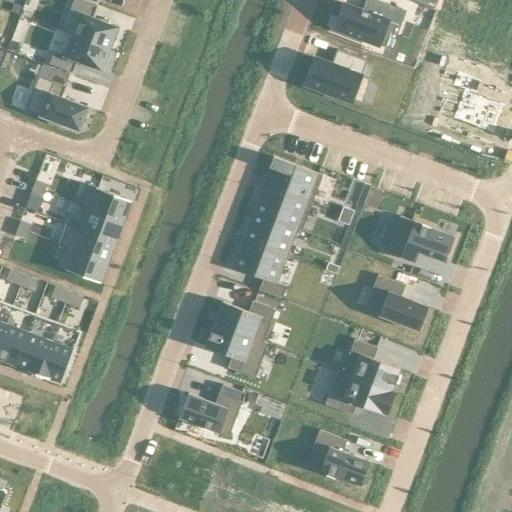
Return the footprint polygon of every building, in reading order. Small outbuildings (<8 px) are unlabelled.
[(83,0),(73,0),(70,9),(80,13),(72,34),(111,49),(120,26),(94,17),(98,6),(83,0)] [(344,3),(334,30),(379,47),(389,22),(400,26),(405,12),(374,0),(366,0),(363,10),(344,3)] [(511,0),(507,0),(508,0),(490,47),(511,55),(511,0)] [(55,51),(50,64),(73,72),(77,61),(103,71),(111,49),(72,34),(64,55),(55,51)] [(341,49),(357,56),(360,47),(344,41),(341,49)] [(315,58),(305,84),(352,101),(353,99),(362,103),(371,79),(362,75),(367,60),(338,49),(332,64),(315,58)] [(457,70),(452,84),(463,89),(452,117),(493,132),(504,103),(476,92),(481,79),(457,70)] [(39,75),(26,110),(80,131),(89,107),(63,97),(67,85),(39,75)] [(274,156),(263,184),(313,202),(323,174),(274,156)] [(36,180),(34,187),(45,191),(48,184),(36,180)] [(88,183),(80,204),(125,221),(133,200),(88,183)] [(263,184),(253,211),(303,230),(313,202),(263,184)] [(371,185),(364,204),(377,209),(384,190),(371,185)] [(34,187),(31,194),(42,198),(45,191),(34,187)] [(68,222),(68,223),(117,241),(125,221),(80,204),(80,205),(90,209),(83,227),(68,222)] [(344,206),(341,213),(352,217),(355,210),(344,206)] [(253,211),(243,238),(288,255),(298,229),(302,231),(303,230),(253,211)] [(341,213),(338,220),(350,224),(352,217),(341,213)] [(401,215),(387,251),(415,262),(419,251),(446,261),(455,236),(401,215)] [(21,220),(18,227),(30,231),(33,224),(21,220)] [(68,223),(60,243),(109,261),(117,241),(68,223)] [(18,227),(16,235),(27,239),(30,231),(18,227)] [(243,238),(232,266),(264,278),(260,289),(282,298),(287,286),(278,282),(288,255),(243,238)] [(64,246),(57,266),(102,282),(109,261),(60,243),(60,244),(64,246)] [(329,262),(326,269),(337,274),(340,266),(329,262)] [(11,269),(6,280),(14,282),(18,271),(11,269)] [(18,271),(14,282),(21,285),(25,274),(18,271)] [(25,274),(21,285),(28,288),(32,277),(25,274)] [(379,274),(365,310),(420,330),(429,306),(402,296),(406,284),(379,274)] [(32,277),(28,288),(35,290),(40,279),(32,277)] [(56,286),(51,297),(59,299),(63,288),(56,286)] [(63,288),(59,299),(66,302),(70,291),(63,288)] [(70,291),(66,302),(73,305),(77,294),(70,291)] [(77,295),(72,306),(80,309),(84,298),(77,295)] [(223,301),(215,323),(268,344),(269,343),(264,341),(276,308),(253,300),(249,311),(223,301)] [(0,301),(0,340),(13,306),(0,301)] [(13,306),(0,340),(0,360),(16,366),(36,314),(13,306)] [(36,314),(16,366),(27,370),(27,371),(38,375),(58,323),(36,314)] [(58,323),(38,375),(49,379),(50,379),(62,383),(82,332),(58,323)] [(215,323),(206,346),(232,356),(228,367),(256,377),(268,344),(215,323)] [(338,369),(338,370),(396,392),(396,391),(392,390),(400,368),(374,358),(379,347),(356,338),(344,371),(338,369)] [(286,365),(299,370),(303,359),(290,354),(286,365)] [(338,370),(325,404),(353,415),(357,403),(388,415),(396,392),(338,370)] [(189,392),(179,417),(229,436),(246,393),(223,384),(216,402),(189,392)] [(254,403),(262,406),(265,397),(258,394),(254,403)] [(326,417),(321,430),(343,438),(345,439),(350,426),(326,417)] [(320,429),(306,465),(361,486),(370,461),(343,451),(348,440),(343,438),(321,430),(320,429)]
